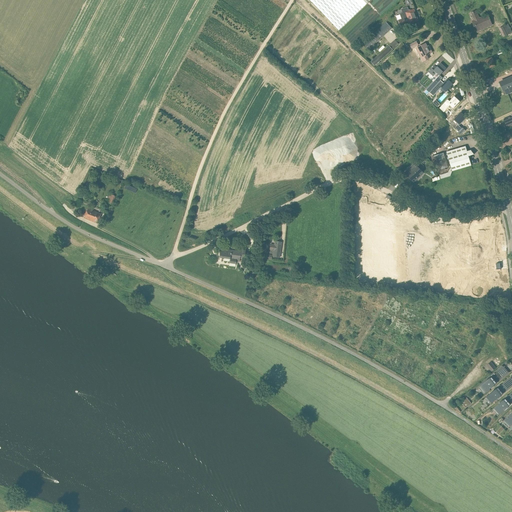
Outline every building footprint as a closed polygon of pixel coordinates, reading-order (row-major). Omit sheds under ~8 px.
[(370,0),(310,0),(339,30),(370,0)] [(409,11),(407,7),(401,10),(402,13),(399,14),(401,19),(398,20),(399,22),(398,22),(400,27),(410,23),(410,24),(418,21),(414,9),(409,11)] [(492,25),(488,15),(479,19),(476,11),(471,13),(475,21),(473,22),(477,31),(492,25)] [(314,21),(311,25),(318,31),(322,28),(314,21)] [(370,49),(392,28),(386,22),(362,44),(366,48),(367,46),(370,49)] [(508,24),(499,28),(504,37),(507,35),(511,32),(508,24)] [(311,25),(308,28),(316,34),(318,31),(311,25)] [(306,31),(313,37),(316,34),(308,28),(306,31)] [(306,31),(303,34),(310,40),(313,37),(306,31)] [(307,43),(310,40),(303,34),(300,37),(307,43)] [(300,37),(296,41),(303,47),(307,43),(300,37)] [(374,66),(399,44),(395,40),(389,46),(389,45),(371,61),(374,66)] [(403,43),(397,49),(400,52),(400,53),(406,47),(403,43)] [(425,43),(417,48),(419,51),(417,52),(422,62),(428,59),(427,56),(427,55),(432,52),(429,46),(427,47),(425,43)] [(317,48),(310,55),(314,59),(321,52),(317,48)] [(279,62),(277,64),(283,67),(285,64),(283,63),(286,58),(276,52),(275,53),(273,56),(273,57),(273,58),(279,62)] [(318,62),(325,55),(321,52),(314,59),(318,62)] [(322,66),(329,59),(325,55),(318,62),(322,66)] [(500,65),(499,63),(496,56),(492,57),(485,60),(489,68),(492,67),(492,68),(500,65)] [(327,70),(333,63),(329,59),(322,66),(327,70)] [(281,70),(283,67),(277,64),(276,66),(270,63),(266,68),(276,74),(279,69),(281,70)] [(330,72),(336,65),(333,63),(327,70),(330,72)] [(434,65),(428,72),(433,76),(436,73),(440,76),(446,68),(440,63),(436,67),(434,65)] [(333,75),(339,68),(336,65),(330,72),(333,75)] [(270,77),(268,79),(274,83),(275,80),(273,79),(276,74),(266,68),(266,69),(265,68),(263,72),(264,73),(263,73),(270,77)] [(333,75),(336,78),(343,71),(339,68),(333,75)] [(348,76),(344,72),(337,79),(341,83),(348,76)] [(308,84),(311,79),(301,75),(299,80),(308,84)] [(341,83),(345,86),(351,79),(348,76),(341,83)] [(511,77),(500,82),(504,90),(505,90),(506,93),(511,91),(511,89),(511,88),(511,82),(511,77)] [(272,85),(274,83),(268,79),(267,82),(260,78),(257,84),(267,89),(270,84),(272,85)] [(354,82),(351,79),(345,86),(348,89),(354,82)] [(408,86),(411,83),(408,79),(399,86),(402,88),(399,90),(403,95),(410,88),(408,86)] [(438,83),(429,93),(433,96),(441,87),(446,92),(453,84),(448,79),(444,83),(441,80),(438,83)] [(424,91),(429,87),(422,80),(418,84),(424,91)] [(435,80),(426,90),(429,93),(438,83),(435,80)] [(357,84),(354,82),(348,89),(351,91),(357,84)] [(267,89),(257,84),(256,84),(254,88),(254,89),(260,93),(259,95),(264,98),(266,95),(264,94),(267,89)] [(357,84),(351,91),(354,94),(361,87),(357,84)] [(357,97),(364,90),(361,87),(354,94),(357,97)] [(413,91),(410,88),(403,95),(406,99),(409,97),(411,99),(419,93),(416,89),(413,91)] [(357,97),(360,100),(367,93),(364,90),(357,97)] [(371,97),(367,93),(360,100),(365,104),(371,97)] [(410,104),(414,108),(422,102),(419,99),(422,97),(419,93),(411,99),(413,102),(410,104)] [(251,94),(248,100),(252,102),(252,103),(255,105),(256,104),(258,105),(261,100),(263,101),(264,98),(259,95),(258,98),(251,94)] [(448,99),(442,104),(444,107),(449,103),(452,106),(457,101),(454,97),(450,101),(448,99)] [(300,103),(291,99),(289,104),(298,108),(300,103)] [(385,113),(395,106),(390,101),(381,108),(385,113)] [(424,105),(422,102),(414,108),(418,113),(420,111),(422,113),(430,106),(427,103),(424,105)] [(289,104),(287,109),(296,113),(298,108),(289,104)] [(385,114),(386,113),(390,118),(399,111),(395,106),(385,113),(385,114)] [(433,116),(431,113),(434,110),(430,106),(422,113),(424,116),(422,118),(425,122),(433,116)] [(294,118),(296,113),(287,109),(284,114),(294,118)] [(390,118),(395,123),(403,116),(399,111),(390,118)] [(461,112),(453,120),(457,124),(454,127),(459,132),(458,132),(461,135),(466,130),(463,128),(462,128),(459,125),(467,117),(461,112)] [(403,116),(395,123),(399,128),(407,121),(403,116)] [(429,126),(431,124),(433,127),(442,120),(439,116),(435,119),(433,116),(425,122),(429,126)] [(435,129),(433,131),(437,136),(445,130),(442,126),(445,124),(442,120),(433,127),(435,129)] [(399,128),(403,133),(402,134),(412,126),(407,121),(399,128)] [(371,128),(366,123),(358,132),(363,137),(371,128)] [(412,126),(402,134),(406,139),(416,132),(412,126)] [(371,128),(363,137),(368,141),(375,133),(371,129),(371,128)] [(380,138),(375,133),(368,141),(373,145),(380,138)] [(380,138),(373,145),(378,150),(385,142),(380,138)] [(385,142),(378,150),(383,154),(391,145),(390,146),(385,142)] [(391,145),(383,154),(388,159),(396,150),(391,145)] [(471,165),(469,156),(474,155),(474,154),(471,151),(471,150),(467,151),(466,146),(446,152),(452,171),(471,165)] [(444,153),(434,156),(438,170),(448,167),(444,153)] [(413,176),(416,180),(424,173),(416,166),(418,164),(416,162),(407,170),(410,173),(407,175),(410,179),(413,176)] [(110,194),(106,202),(112,205),(116,197),(110,194)] [(77,199),(73,205),(77,208),(82,202),(77,199)] [(87,209),(84,218),(97,223),(101,214),(87,209)] [(445,232),(445,241),(446,244),(446,246),(446,247),(465,245),(465,244),(471,244),(474,285),(486,284),(486,283),(482,242),(475,242),(475,241),(475,236),(466,237),(465,237),(464,233),(445,235),(445,232)] [(270,244),(269,253),(273,254),(273,256),(280,257),(282,242),(275,241),(274,244),(270,244)] [(227,249),(227,250),(220,249),(219,255),(222,255),(221,258),(229,259),(231,250),(227,249)] [(244,259),(245,250),(238,249),(238,251),(231,250),(229,259),(229,263),(235,264),(236,261),(239,262),(240,259),(244,259)] [(487,365),(492,371),(496,368),(494,366),(495,366),(491,361),(487,365)] [(504,366),(478,388),(481,385),(486,391),(483,394),(511,370),(511,369),(509,372),(504,367),(507,364),(504,366)] [(511,376),(484,398),(485,399),(488,396),(493,402),(489,404),(490,405),(497,399),(499,397),(511,386),(511,378),(511,376)] [(511,392),(492,410),(493,410),(496,407),(500,413),(497,415),(498,416),(511,403),(511,392)] [(460,401),(465,408),(471,403),(466,397),(460,401)] [(511,412),(502,422),(502,423),(505,420),(511,425),(508,428),(511,423),(511,412)]
